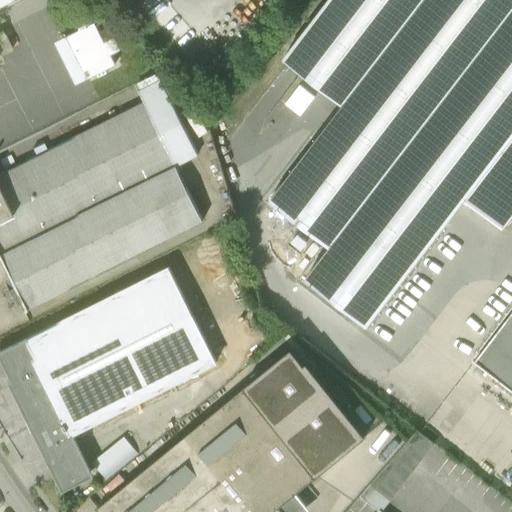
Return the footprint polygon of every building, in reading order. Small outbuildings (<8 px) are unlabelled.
[(0,0),(0,82),(5,80),(0,70),(0,54),(13,48),(4,30),(0,31),(0,4),(8,0),(0,0)] [(511,0),(432,0),(350,109),(274,206),(336,254),(511,24),(511,0)] [(350,109),(432,0),(329,0),(284,60),(350,109)] [(67,38),(89,81),(117,67),(111,57),(121,52),(115,39),(105,44),(95,23),(67,38)] [(511,24),(336,254),(311,287),(372,333),(470,205),(506,233),(511,226),(511,24)] [(139,84),(108,99),(116,115),(147,100),(139,84)] [(143,104),(0,173),(0,259),(24,309),(207,223),(143,104)] [(169,269),(0,353),(0,367),(64,495),(94,479),(73,439),(218,367),(169,269)] [(511,390),(511,317),(476,364),(511,390)] [(281,361),(109,503),(115,511),(313,511),(322,505),(308,487),(353,442),(281,361)] [(360,497),(380,511),(381,511),(382,511),(434,444),(417,431),(360,497)] [(103,470),(135,446),(128,436),(96,459),(103,470)]
